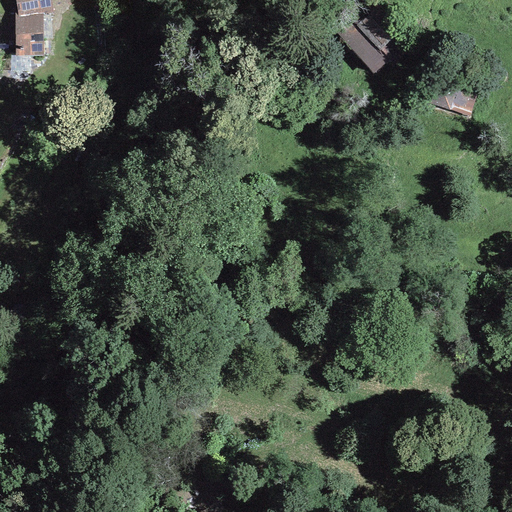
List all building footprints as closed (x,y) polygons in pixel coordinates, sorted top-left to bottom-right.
[(51,0),(15,0),(17,13),(18,17),(43,13),(43,15),(53,13),(51,0)] [(417,50),(378,7),(357,26),(351,19),(336,33),(373,74),(389,60),(396,68),(417,50)] [(43,15),(43,13),(18,17),(17,13),(15,13),(15,56),(29,56),(42,56),(43,15)] [(29,72),(29,56),(15,56),(10,56),(10,72),(29,72)] [(430,102),(469,118),(478,96),(438,80),(430,102)] [(136,428),(117,429),(117,445),(136,445),(136,428)]
